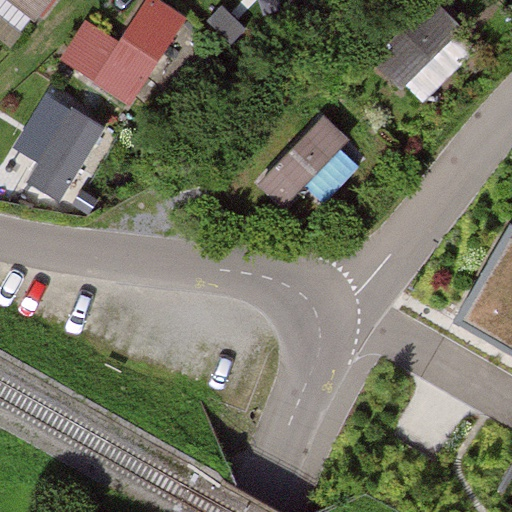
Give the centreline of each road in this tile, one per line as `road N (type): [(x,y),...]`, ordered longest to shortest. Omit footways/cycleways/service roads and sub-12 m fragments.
road 1 (residential): [(0,240),(271,278),(318,314)]
road 2 (residential): [(511,119),(358,295),(318,314)]
road 3 (residential): [(318,314),(318,368),(261,511)]
road 4 (track): [(93,0),(0,91)]
